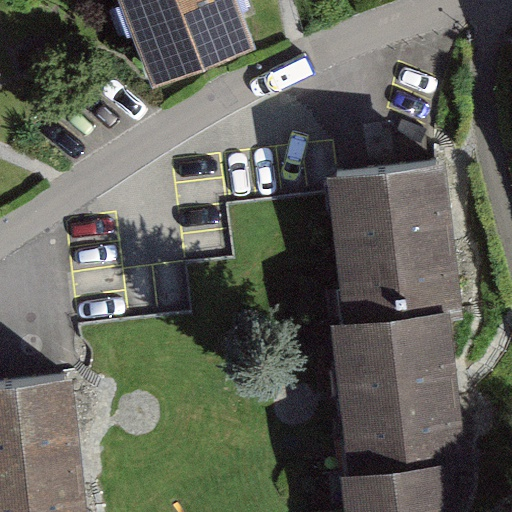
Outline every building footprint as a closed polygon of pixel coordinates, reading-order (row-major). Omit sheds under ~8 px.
[(131,0),(165,90),(250,59),(227,0),(131,0)] [(447,316),(457,315),(439,177),(339,191),(325,193),(344,329),(447,316)] [(455,454),(466,452),(447,316),(344,329),(334,330),(352,469),(455,454)] [(0,511),(79,511),(65,405),(0,413),(0,511)] [(347,511),(462,511),(455,454),(352,469),(342,470),(347,511)]
